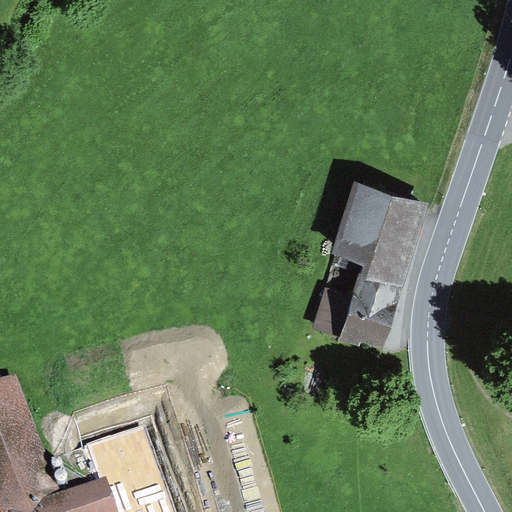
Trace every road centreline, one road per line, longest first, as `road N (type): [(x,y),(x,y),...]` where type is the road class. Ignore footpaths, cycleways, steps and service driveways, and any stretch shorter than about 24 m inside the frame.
road 1 (secondary): [(511,57),(436,277),(426,332),(438,409),(487,511)]
road 2 (track): [(0,238),(103,117),(183,88),(264,0)]
road 3 (track): [(511,410),(430,309)]
